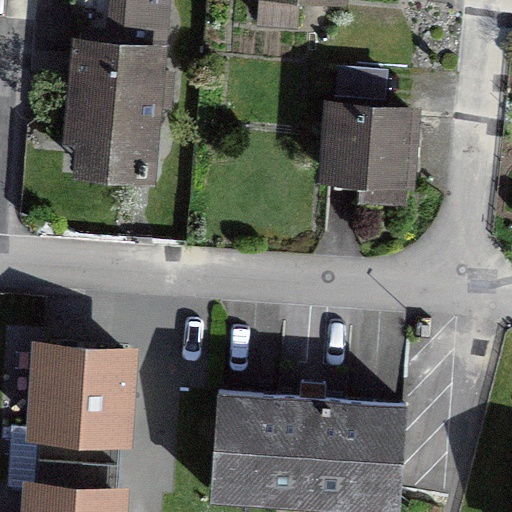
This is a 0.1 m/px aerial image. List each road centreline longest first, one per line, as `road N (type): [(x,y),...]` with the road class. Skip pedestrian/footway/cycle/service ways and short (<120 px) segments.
road 1 (residential): [(0,263),(455,293)]
road 2 (residential): [(490,0),(455,293)]
road 3 (unknown): [(23,265),(50,57)]
